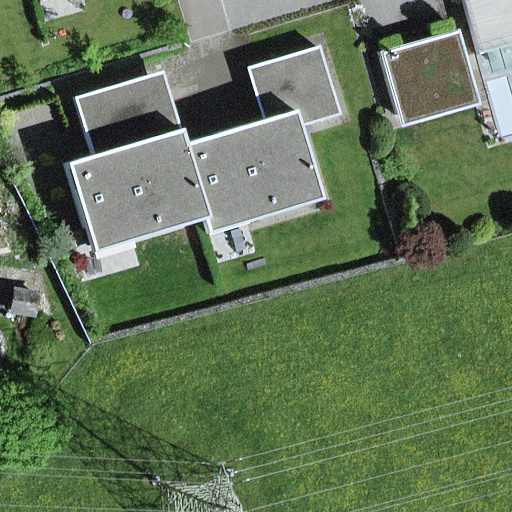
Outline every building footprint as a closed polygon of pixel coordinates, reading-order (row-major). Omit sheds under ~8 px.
[(511,0),(460,0),(476,55),(511,44),(511,0)] [(456,30),(377,53),(395,116),(459,96),(451,58),(463,54),(456,30)] [(181,144),(203,218),(198,220),(203,235),(318,200),(296,127),(337,115),(317,47),(259,65),(275,116),(260,120),(181,144)] [(398,128),(477,105),(463,54),(451,58),(459,96),(395,116),(398,128)] [(260,120),(275,116),(259,65),(245,69),(260,120)] [(162,135),(177,130),(159,73),(145,77),(162,135)] [(88,253),(198,220),(203,218),(181,144),(177,130),(162,135),(145,77),(73,99),(90,156),(62,164),(88,253)] [(12,289),(8,308),(31,313),(36,295),(12,289)]
